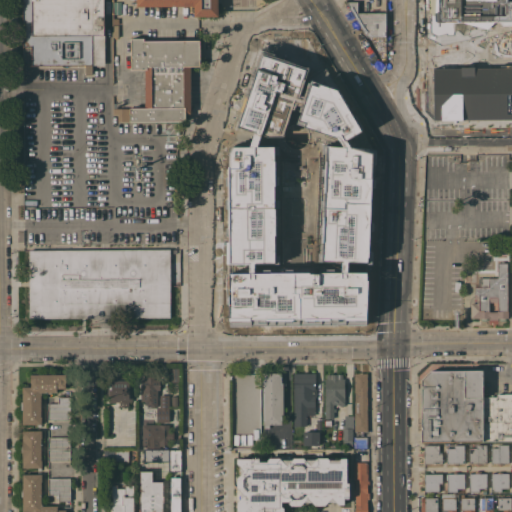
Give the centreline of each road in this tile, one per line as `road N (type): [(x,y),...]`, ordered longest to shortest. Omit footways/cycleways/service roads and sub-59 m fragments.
road 1 (secondary): [(395,511),(401,171),(387,121),(315,0)]
road 2 (tertiary): [(511,345),(0,343)]
road 3 (residential): [(205,346),(209,142),(241,51),(266,26),(330,23)]
road 4 (residential): [(90,511),(92,345)]
road 5 (residential): [(202,511),(205,346)]
